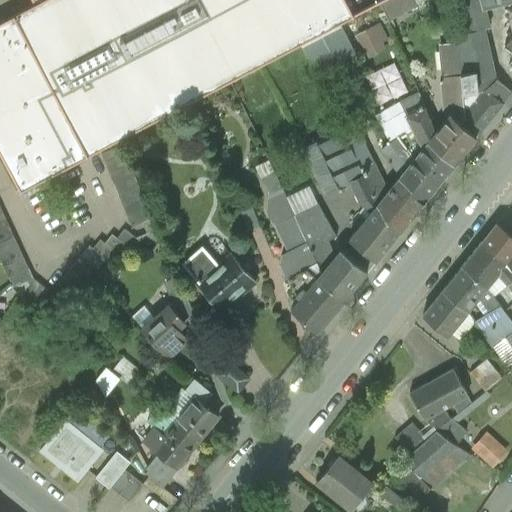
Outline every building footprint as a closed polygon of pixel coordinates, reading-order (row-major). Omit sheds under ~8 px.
[(31,0),(34,5),(0,22),(0,153),(20,192),(272,60),(353,17),(344,0),(31,0)] [(394,0),(385,0),(381,3),(385,13),(398,6),(394,0)] [(452,0),(460,76),(462,93),(483,90),(495,79),(483,29),(489,27),(483,4),(499,0),(452,0)] [(381,3),(342,24),(354,56),(394,35),(385,13),(381,3)] [(342,24),(301,45),(316,76),(354,56),(342,24)] [(366,71),(374,100),(403,93),(395,63),(366,71)] [(460,76),(441,78),(444,110),(447,110),(448,116),(434,134),(428,141),(452,166),(476,136),(460,123),(464,118),(462,93),(460,76)] [(483,90),(462,93),(464,118),(460,123),(476,136),(511,92),(495,79),(483,90)] [(419,94),(399,103),(406,117),(425,108),(419,94)] [(425,108),(406,117),(413,130),(417,138),(422,148),(414,158),(400,175),(427,197),(452,166),(428,141),(434,134),(433,128),(425,108)] [(360,122),(341,129),(360,167),(372,161),(365,145),(360,122)] [(341,129),(315,141),(338,186),(339,187),(350,182),(350,181),(363,175),(360,167),(341,129)] [(413,130),(402,136),(408,144),(417,138),(413,130)] [(397,138),(381,150),(400,175),(414,158),(397,138)] [(338,186),(315,141),(303,147),(325,192),(338,186)] [(151,219),(122,145),(102,154),(131,228),(142,223),(151,219)] [(400,175),(389,189),(383,185),(372,161),(360,167),(363,175),(377,203),(384,221),(398,232),(427,197),(400,175)] [(274,172),(262,178),(270,192),(268,194),(268,195),(281,189),(274,172)] [(363,175),(350,181),(350,182),(360,203),(370,211),(377,203),(363,175)] [(281,189),(268,195),(268,196),(266,211),(270,219),(275,224),(277,224),(294,215),(281,189)] [(259,225),(251,203),(241,207),(249,229),(259,225)] [(318,203),(294,215),(301,230),(301,231),(326,218),(318,203)] [(366,217),(361,213),(352,224),(357,228),(350,238),(375,260),(398,232),(384,221),(377,203),(370,211),(366,217)] [(33,278),(0,207),(0,260),(12,288),(33,278)] [(294,215),(277,224),(284,239),(301,230),(294,215)] [(326,218),(301,231),(310,249),(323,243),(336,236),(326,218)] [(151,219),(142,223),(146,233),(155,229),(151,219)] [(511,236),(496,223),(481,242),(506,262),(511,269),(511,236)] [(141,244),(123,230),(116,238),(129,249),(134,252),(141,244)] [(301,230),(284,239),(293,258),(310,249),(301,231),(301,230)] [(116,238),(112,235),(105,244),(117,254),(122,258),(129,249),(116,238)] [(105,244),(99,239),(92,249),(106,260),(110,263),(117,254),(105,244)] [(511,269),(506,262),(481,242),(462,266),(486,287),(488,289),(493,295),(503,282),(511,291),(511,269)] [(323,243),(310,249),(317,263),(328,252),(323,243)] [(89,246),(54,288),(62,295),(71,303),(106,260),(92,249),(89,246)] [(254,281),(231,255),(219,265),(202,246),(182,263),(199,283),(202,287),(199,290),(206,297),(209,295),(221,309),(254,281)] [(367,270),(341,248),(321,273),(318,276),(343,299),(367,270)] [(293,258),(283,263),(300,299),(291,310),(317,331),(343,299),(318,276),(321,273),(317,263),(310,249),(293,258)] [(486,287),(462,266),(443,291),(467,311),(486,287)] [(33,278),(19,296),(36,310),(50,292),(33,278)] [(511,322),(493,295),(488,289),(484,292),(486,295),(482,300),(490,312),(474,322),(483,334),(492,347),(511,334),(511,322)] [(467,311),(443,291),(423,315),(447,336),(467,311)] [(184,294),(170,307),(185,324),(193,316),(184,294)] [(62,295),(47,313),(56,321),(71,303),(62,295)] [(139,325),(150,316),(142,305),(130,313),(139,325)] [(169,305),(142,329),(168,358),(187,340),(178,330),(185,324),(170,307),(169,305)] [(474,322),(460,339),(472,347),(483,334),(474,322)] [(468,370),(482,386),(494,375),(481,360),(468,370)] [(247,379),(228,363),(218,375),(237,391),(247,379)] [(452,370),(410,393),(424,418),(444,408),(466,395),(452,370)] [(211,394),(194,379),(185,391),(195,398),(195,397),(203,404),(211,394)] [(203,404),(195,397),(195,398),(185,391),(180,391),(177,394),(177,400),(170,409),(180,416),(174,423),(197,441),(218,416),(203,404)] [(444,408),(424,418),(436,431),(436,430),(450,419),(444,408)] [(103,449),(65,418),(41,448),(79,479),(103,449)] [(174,423),(164,436),(156,429),(145,442),(160,454),(175,466),(176,467),(197,441),(174,423)] [(426,439),(411,423),(394,438),(409,454),(426,439)] [(409,454),(404,459),(421,478),(457,446),(436,430),(436,431),(426,439),(409,454)] [(457,446),(421,478),(433,492),(472,456),(457,446)] [(117,453),(97,477),(109,487),(109,486),(123,468),(128,462),(117,453)] [(175,466),(160,454),(152,464),(167,476),(175,466)] [(371,484),(337,456),(317,481),(351,508),(371,484)] [(421,478),(404,459),(384,484),(410,505),(433,492),(421,478)] [(143,484),(123,468),(109,486),(128,502),(143,484)]
